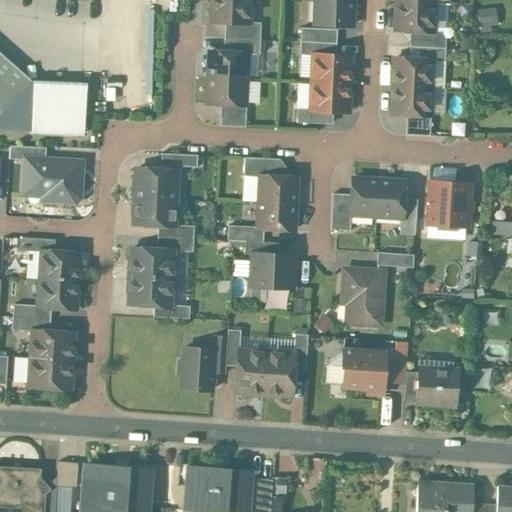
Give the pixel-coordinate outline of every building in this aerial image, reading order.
[(248,0),(211,0),(210,21),(225,22),(247,23),(248,22),(248,0)] [(352,0),(350,0),(315,0),(314,24),(351,26),(352,0)] [(433,4),(397,2),(395,30),(410,31),(432,32),(432,31),(433,4)] [(247,23),(225,22),(224,38),(260,40),(260,23),(248,22),(247,23)] [(336,30),(301,28),(300,42),(336,43),(336,30)] [(432,32),(410,31),(409,47),(445,49),(446,32),(432,31),(432,32)] [(260,40),(224,38),(223,52),(246,53),(246,54),(259,55),(260,40)] [(336,43),(300,42),(299,55),(313,55),(313,54),(335,55),(336,43)] [(445,49),(409,47),(408,59),(431,60),(431,61),(444,62),(445,49)] [(223,52),(209,52),(208,78),(245,79),(246,54),(246,53),(223,52)] [(335,55),(313,54),(313,55),(312,82),(348,84),(350,56),(335,55)] [(408,59),(394,58),(392,86),(429,88),(431,61),(431,60),(408,59)] [(245,79),(208,78),(207,104),(221,104),(244,105),(244,104),(245,79)] [(348,84),(312,82),(310,109),(310,110),(330,111),(347,112),(348,84)] [(429,88),(392,86),(391,114),(406,115),(428,116),(428,115),(429,88)] [(244,105),(221,104),(220,126),(245,127),(246,104),(244,104),(244,105)] [(330,111),(310,110),(310,109),(296,109),(295,122),(330,124),(330,111)] [(428,116),(406,115),(405,135),(429,136),(430,115),(428,115),(428,116)] [(46,148),(10,146),(9,159),(25,160),(25,159),(45,160),(46,148)] [(197,155),(161,154),(160,166),(196,167),(197,155)] [(280,159),(244,157),(243,176),(259,177),(259,176),(279,177),(280,159)] [(45,160),(25,159),(25,160),(24,188),(44,189),(43,200),(74,202),(78,198),(79,186),(80,186),(80,179),(81,163),(45,160)] [(451,180),(452,168),(431,167),(430,178),(451,180)] [(176,170),(136,168),(135,198),(175,200),(176,170)] [(279,177),(259,176),(259,177),(258,202),(295,204),(296,178),(279,177)] [(378,180),(352,178),(351,195),(350,215),(376,217),(378,180)] [(404,181),(378,180),(376,217),(401,218),(402,218),(403,198),(404,181)] [(469,185),(430,182),(427,222),(442,223),(442,225),(466,227),(469,185)] [(351,195),(333,194),(330,230),(348,231),(350,215),(351,195)] [(175,200),(135,198),(133,224),(157,225),(173,226),(173,225),(175,200)] [(417,199),(403,198),(402,218),(401,218),(400,234),(414,235),(417,199)] [(295,204),(258,202),(257,228),(294,230),(295,204)] [(225,223),(225,238),(249,238),(250,224),(225,223)] [(511,224),(490,223),(489,236),(511,238),(511,224)] [(193,226),(173,225),(173,226),(157,225),(157,237),(193,239),(193,226)] [(55,239),(19,237),(18,250),(41,252),(41,251),(54,251),(55,239)] [(193,239),(157,237),(156,249),(172,250),(172,251),(192,252),(193,239)] [(156,249),(131,248),(130,276),(171,278),(172,251),(172,250),(156,249)] [(54,251),(41,251),(41,252),(40,279),(77,281),(79,253),(54,251)] [(413,255),(377,252),(376,265),(412,268),(413,255)] [(293,256),(252,254),(250,286),(291,288),(293,256)] [(183,276),(185,258),(173,257),(171,275),(183,276)] [(383,272),(344,269),(341,322),(379,325),(383,272)] [(171,278),(130,276),(128,304),(153,305),(169,306),(170,305),(171,278)] [(77,281),(40,279),(38,306),(38,307),(51,308),(75,309),(77,281)] [(38,306),(13,304),(12,317),(50,319),(51,308),(38,307),(38,306)] [(169,306),(153,305),(153,317),(189,319),(189,306),(170,305),(169,306)] [(50,319),(12,317),(11,330),(32,331),(32,330),(49,331),(50,319)] [(240,330),(227,329),(227,337),(225,365),(237,366),(238,350),(239,350),(240,330)] [(49,331),(32,330),(32,331),(30,358),(72,361),(73,333),(49,331)] [(307,335),(295,334),(293,354),(295,354),(293,370),(305,371),(307,343),(307,342),(307,335)] [(227,337),(214,336),(213,350),(214,350),(213,372),(225,373),(225,365),(227,337)] [(213,350),(183,348),(182,360),(178,360),(177,375),(181,375),(180,388),(212,390),(213,372),(214,350),(213,350)] [(239,350),(238,350),(237,366),(236,391),(264,393),(266,352),(239,350)] [(373,354),(345,352),(345,350),(343,350),(342,367),(344,367),(343,387),(383,389),(384,376),(384,366),(385,353),(373,352),(373,354)] [(293,354),(266,352),(264,393),(292,395),(293,370),(295,354),(293,354)] [(72,361),(30,358),(28,386),(70,389),(72,361)] [(457,371),(418,368),(417,373),(415,401),(415,403),(437,405),(455,406),(457,371)] [(417,373),(406,372),(404,400),(415,401),(417,373)] [(77,463),(57,462),(56,486),(71,486),(76,487),(77,463)] [(79,511),(147,511),(151,469),(128,467),(127,469),(83,465),(79,511)] [(207,469),(207,468),(185,466),(181,511),(197,511),(247,511),(250,483),(251,473),(207,469)] [(38,470),(0,467),(0,504),(23,506),(22,511),(41,511),(43,494),(36,494),(38,470)] [(284,481),(271,480),(271,485),(270,501),(283,502),(284,481)] [(474,485),(417,482),(415,511),(471,511),(472,505),(473,505),(474,485)] [(271,485),(250,483),(247,511),(269,511),(270,501),(271,485)] [(69,511),(71,486),(56,486),(54,511),(69,511)] [(511,511),(511,487),(497,487),(496,506),(497,507),(496,511),(511,511)]
